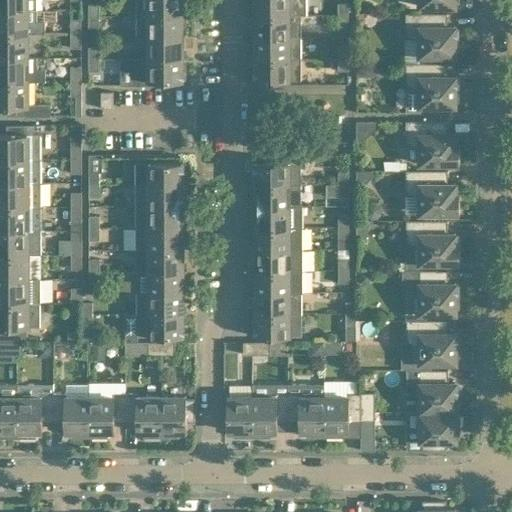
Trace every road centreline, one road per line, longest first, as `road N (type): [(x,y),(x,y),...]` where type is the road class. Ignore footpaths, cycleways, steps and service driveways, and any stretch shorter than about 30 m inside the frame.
road 1 (residential): [(213,474),(212,335),(234,289),(230,0)]
road 2 (residential): [(493,473),(489,0)]
road 3 (residential): [(213,474),(493,473)]
road 4 (residential): [(0,474),(213,474)]
